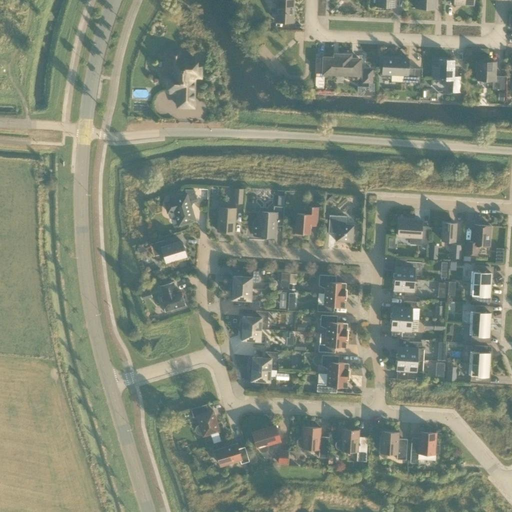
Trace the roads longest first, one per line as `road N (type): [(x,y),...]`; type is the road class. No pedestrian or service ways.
road 1 (residential): [(511,151),(84,131)]
road 2 (residential): [(211,352),(203,254),(377,259)]
road 3 (tertiary): [(84,131),(84,273),(110,385)]
road 4 (residential): [(499,0),(497,35),(477,44),(326,38),(309,24),(310,0)]
road 5 (residential): [(377,259),(386,204),(511,209)]
road 6 (residential): [(378,413),(371,329),(377,259)]
road 7 (residential): [(504,481),(442,417),(378,413)]
road 8 (residential): [(378,413),(229,407)]
road 9 (tertiary): [(114,0),(84,131)]
road 10 (tertiary): [(110,385),(148,511)]
